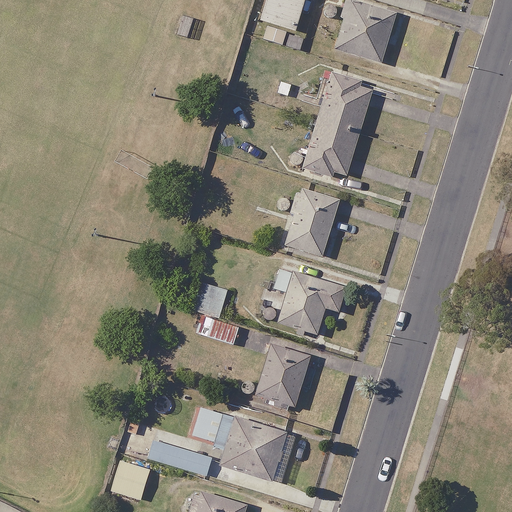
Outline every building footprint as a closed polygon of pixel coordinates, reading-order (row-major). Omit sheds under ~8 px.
[(266,0),(261,20),(296,31),(305,0),(266,0)] [(336,23),(342,8),(328,2),(321,16),(336,23)] [(396,15),(350,2),(336,50),(382,63),(396,15)] [(281,76),(275,94),(291,99),(296,81),(281,76)] [(304,168),(334,178),(336,172),(346,175),(373,90),(332,77),(304,168)] [(214,126),(211,143),(225,146),(229,129),(214,126)] [(340,199),(300,187),(282,245),(322,257),(340,199)] [(287,293),(278,322),(297,328),(296,333),(306,337),(308,332),(318,335),(328,306),(338,309),(345,287),(282,267),(275,290),(287,293)] [(229,290),(201,282),(194,306),(222,314),(229,290)] [(242,325),(205,315),(199,335),(236,345),(242,325)] [(268,403),(288,410),(289,407),(294,408),(313,350),(274,337),(255,396),(269,400),(268,403)] [(278,461),(288,430),(228,412),(227,415),(200,407),(192,435),(216,442),(214,447),(216,447),(226,450),(221,465),(281,483),(287,463),(278,461)] [(216,447),(214,447),(157,430),(148,459),(207,476),(216,447)] [(150,468),(120,460),(111,492),(142,500),(150,468)] [(187,511),(245,511),(247,504),(206,491),(195,488),(187,511)]
